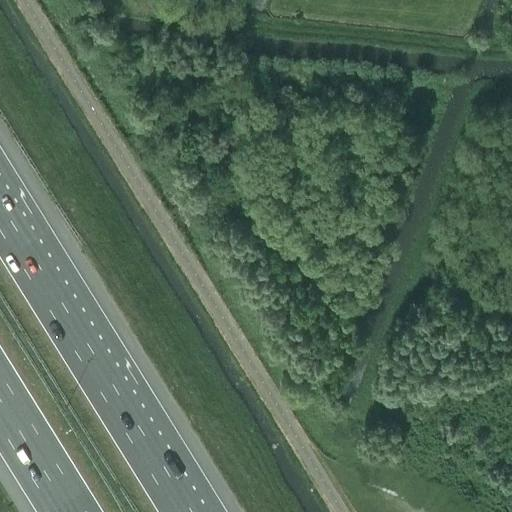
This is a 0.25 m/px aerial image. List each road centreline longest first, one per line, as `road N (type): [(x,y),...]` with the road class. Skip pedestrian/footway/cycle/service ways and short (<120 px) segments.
road 1 (motorway): [(182,511),(0,215)]
road 2 (motorway): [(0,400),(69,511)]
